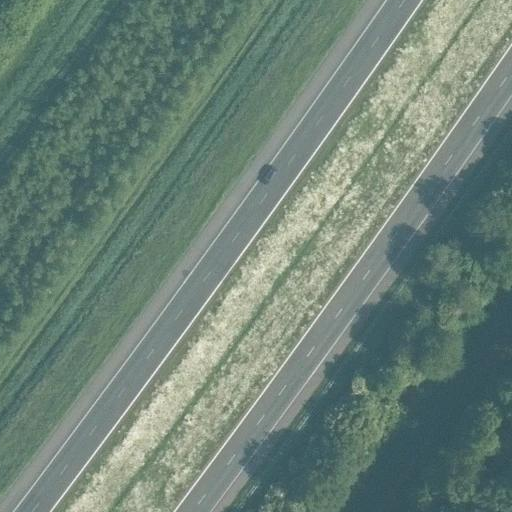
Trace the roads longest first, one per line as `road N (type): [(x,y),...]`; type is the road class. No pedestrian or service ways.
road 1 (motorway): [(406,0),(33,511)]
road 2 (motorway): [(190,511),(511,71)]
